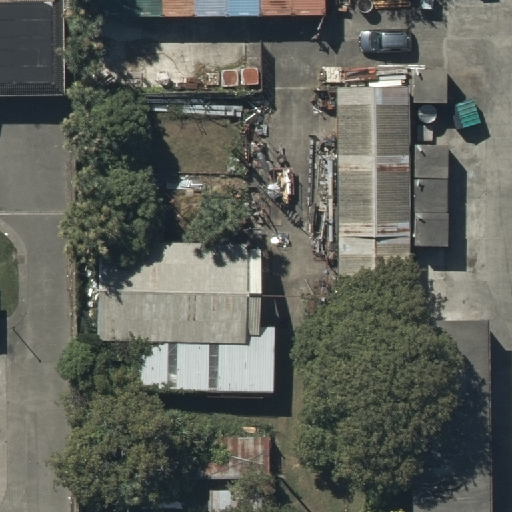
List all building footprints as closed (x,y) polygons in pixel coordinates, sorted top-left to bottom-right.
[(0,0),(0,104),(45,104),(44,0),(0,0)] [(315,0),(88,0),(89,22),(315,23),(315,0)] [(407,329),(405,96),(338,95),(340,330),(407,329)] [(244,338),(244,252),(94,252),(94,348),(133,348),(133,395),(268,395),(268,338),(244,338)] [(486,511),(487,328),(409,328),(408,511),(486,511)]
